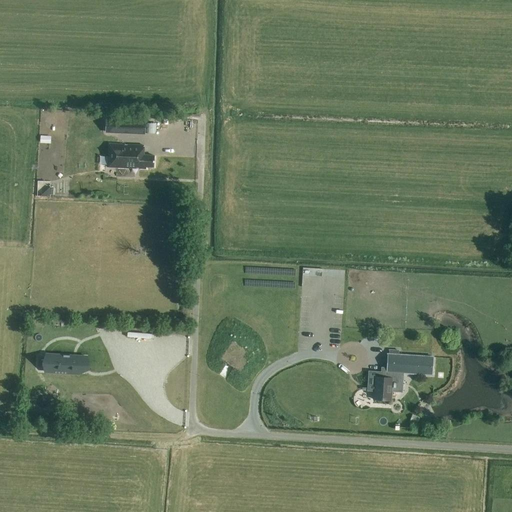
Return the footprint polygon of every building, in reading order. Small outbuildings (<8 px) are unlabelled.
[(45,139),(54,139),(53,126),(45,126),(45,139)] [(104,163),(134,164),(134,162),(142,163),(142,151),(131,151),(131,141),(96,140),(96,152),(105,152),(104,163)] [(90,182),(91,155),(59,154),(57,196),(81,197),(82,182),(90,182)] [(327,334),(326,349),(334,349),(335,334),(327,334)] [(52,354),(51,372),(78,374),(78,369),(86,369),(87,356),(52,354)] [(367,391),(374,392),(373,399),(391,400),(393,373),(432,375),(433,357),(388,354),(387,367),(381,367),(381,371),(368,371),(367,391)] [(123,398),(123,387),(86,385),(84,410),(134,413),(135,399),(123,398)] [(417,423),(420,418),(412,414),(410,420),(417,423)]
